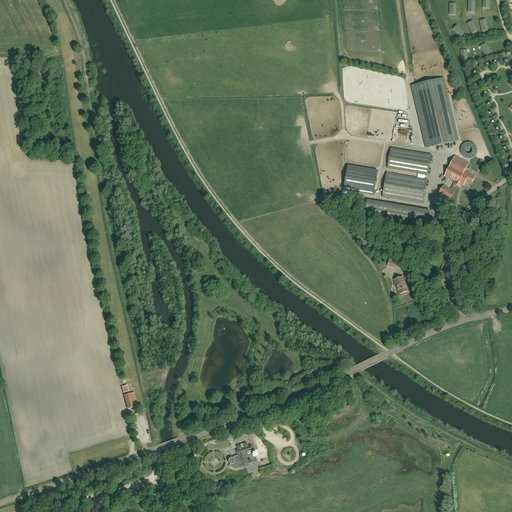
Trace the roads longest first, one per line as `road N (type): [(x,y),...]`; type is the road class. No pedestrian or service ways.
road 1 (tertiary): [(0,503),(256,415),(469,318)]
road 2 (track): [(64,0),(81,40),(110,242),(153,437)]
road 3 (track): [(352,370),(435,429),(511,459)]
road 4 (unclassified): [(469,318),(458,218),(511,175)]
